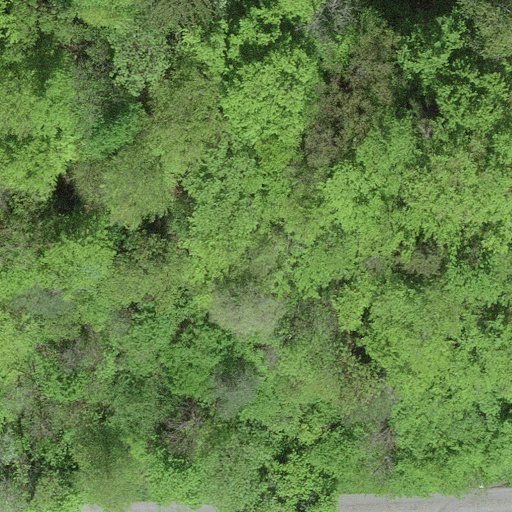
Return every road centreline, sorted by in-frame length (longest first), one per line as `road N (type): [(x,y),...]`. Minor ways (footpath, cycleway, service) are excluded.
road 1 (track): [(452,508),(142,320),(0,221)]
road 2 (residential): [(382,511),(511,505)]
